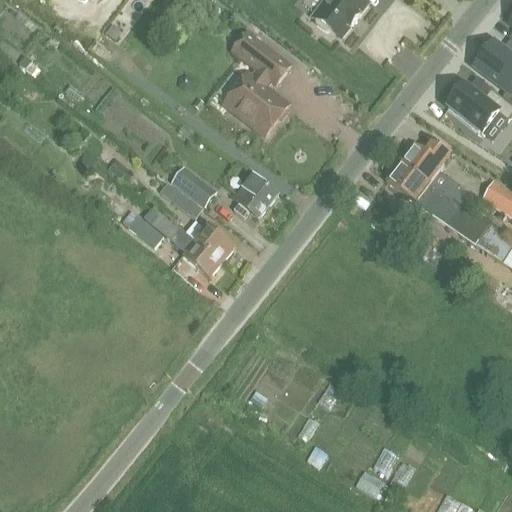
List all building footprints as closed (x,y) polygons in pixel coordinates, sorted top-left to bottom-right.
[(332,0),(327,7),(324,5),(312,20),(316,23),(317,27),(325,34),(329,34),(341,42),(368,7),(359,0),(332,0)] [(106,37),(115,44),(119,38),(111,31),(106,37)] [(255,73),(249,81),(247,79),(226,107),(239,117),(237,119),(250,129),(251,127),(266,139),(278,124),(282,124),(288,117),(286,113),(288,111),(266,94),(272,86),(276,89),(290,70),(247,36),(233,55),(255,73)] [(493,47),(475,71),(511,99),(511,97),(511,61),(500,52),(493,47)] [(179,81),(178,89),(185,94),(193,91),(194,82),(187,77),(179,81)] [(103,120),(117,97),(105,90),(91,113),(103,120)] [(464,90),(448,111),(484,140),(484,139),(500,119),(508,125),(511,120),(511,110),(491,94),(486,101),(480,102),(469,93),(464,90)] [(203,106),(198,101),(192,109),(198,113),(203,106)] [(461,212),(469,200),(459,194),(461,190),(441,175),(453,159),(432,146),(425,156),(415,148),(401,167),(461,212)] [(117,163),(108,174),(120,183),(129,173),(117,163)] [(511,243),(461,212),(401,167),(386,186),(417,207),(418,206),(433,216),(431,218),(511,272),(511,243)] [(219,196),(185,171),(171,187),(205,212),(219,196)] [(239,208),(234,215),(244,222),(249,216),(259,223),(279,198),(259,183),(255,180),(235,205),(239,208)] [(511,196),(493,185),(483,202),(511,219),(511,196)] [(160,197),(196,224),(203,214),(168,187),(160,197)] [(181,259),(175,268),(172,270),(195,289),(204,278),(209,283),(222,267),(187,238),(154,212),(145,222),(177,250),(179,246),(189,254),(183,261),(181,259)] [(164,242),(138,220),(129,233),(155,253),(164,242)] [(195,228),(187,238),(222,267),(235,252),(209,230),(204,236),(195,228)] [(424,235),(411,254),(422,262),(435,242),(424,235)] [(470,511),(445,497),(435,511),(470,511)]
